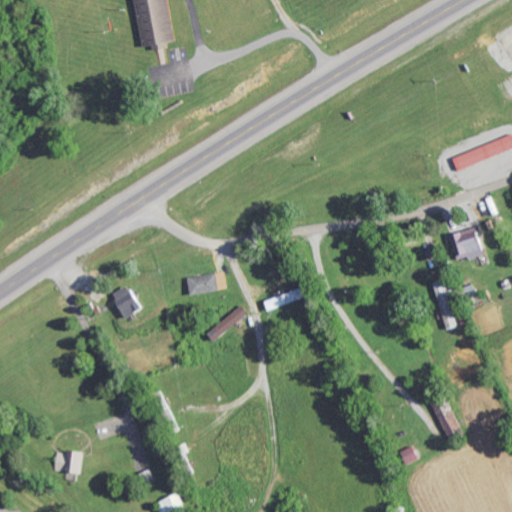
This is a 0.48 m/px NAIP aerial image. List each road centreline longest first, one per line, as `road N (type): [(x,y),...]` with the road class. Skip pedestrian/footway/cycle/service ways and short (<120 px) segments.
road 1 (trunk): [(0,293),(463,0)]
road 2 (residential): [(138,200),(177,232),(214,243),(368,222),(511,180)]
road 3 (residential): [(138,200),(73,7),(64,0)]
